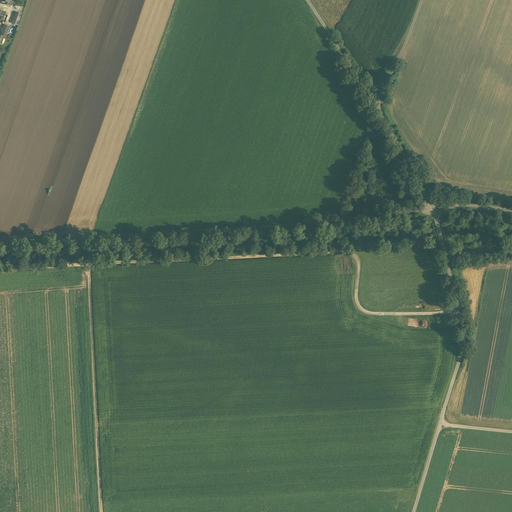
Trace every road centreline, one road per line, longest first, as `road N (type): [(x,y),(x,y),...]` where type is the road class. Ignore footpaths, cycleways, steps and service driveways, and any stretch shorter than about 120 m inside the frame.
road 1 (track): [(0,270),(346,251),(358,260),(356,302),(366,312),(458,309)]
road 2 (track): [(0,241),(311,224),(433,208)]
road 3 (unclassified): [(446,256),(463,343),(414,511)]
road 4 (track): [(87,264),(101,511)]
road 5 (unclassified): [(373,102),(435,214)]
road 6 (unclassified): [(307,0),(373,102)]
